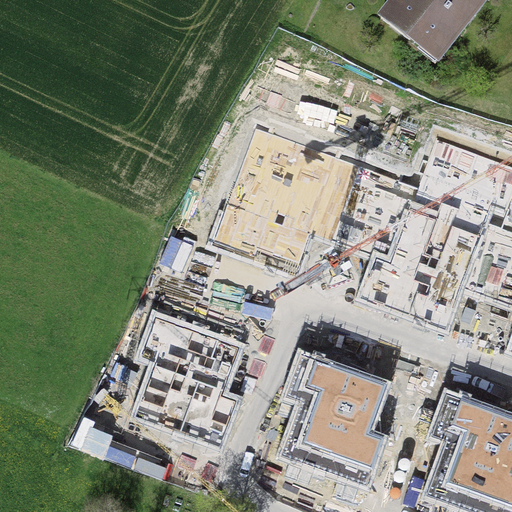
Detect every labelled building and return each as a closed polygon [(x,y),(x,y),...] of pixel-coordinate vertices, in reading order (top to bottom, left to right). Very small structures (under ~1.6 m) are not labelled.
[(394,0),(382,17),(421,48),(425,42),(438,52),(479,0),(394,0)] [(376,115),(280,81),(237,199),(224,194),(206,246),(299,279),(343,158),(358,164),(376,115)] [(511,202),(511,165),(428,135),(385,253),(372,249),(354,300),(447,334),(491,212),(507,218),(511,202)] [(153,314),(135,362),(149,367),(130,421),(225,453),(244,398),(230,393),(246,347),(153,314)] [(298,353),(281,401),(294,405),(276,459),(371,492),(390,437),(376,432),(391,385),(298,353)] [(511,511),(511,416),(443,392),(426,441),(440,445),(421,499),(458,511),(511,511)]
